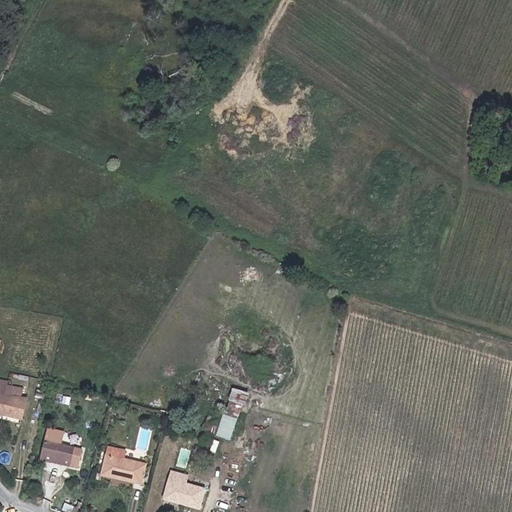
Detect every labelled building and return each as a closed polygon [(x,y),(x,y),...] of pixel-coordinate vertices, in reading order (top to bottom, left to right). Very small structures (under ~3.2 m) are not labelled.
[(0,391),(0,414),(22,420),(27,398),(21,397),(23,388),(7,385),(5,393),(0,391)] [(234,440),(250,391),(235,386),(219,435),(234,440)] [(46,442),(42,455),(71,462),(70,467),(78,469),(83,451),(46,442)] [(111,451),(110,456),(106,456),(102,475),(141,484),(146,464),(122,459),(123,454),(111,451)] [(70,467),(71,462),(42,455),(41,460),(70,467)] [(185,484),(187,476),(172,472),(164,499),(199,509),(205,489),(185,484)]
